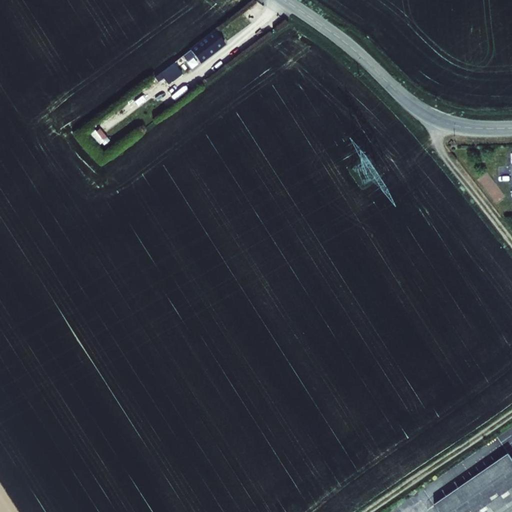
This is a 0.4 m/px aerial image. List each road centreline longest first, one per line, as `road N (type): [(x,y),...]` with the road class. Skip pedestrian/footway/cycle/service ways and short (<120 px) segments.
road 1 (tertiary): [(284,0),(426,115),(459,126),(511,127)]
road 2 (track): [(511,410),(367,511)]
road 3 (track): [(437,120),(440,150),(511,242)]
